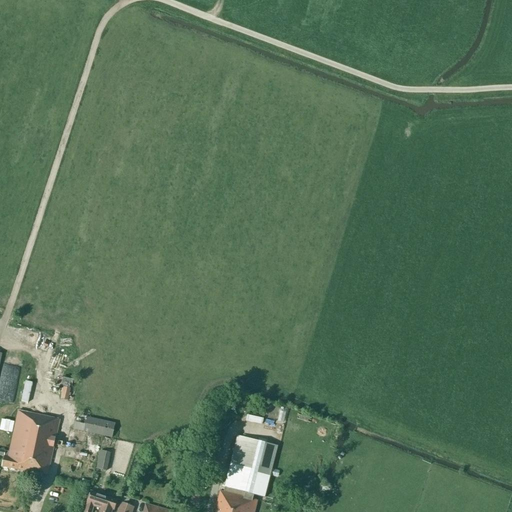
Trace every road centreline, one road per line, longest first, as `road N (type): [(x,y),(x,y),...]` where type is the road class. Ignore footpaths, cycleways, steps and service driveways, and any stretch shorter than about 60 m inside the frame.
road 1 (track): [(511,88),(401,89),(158,0)]
road 2 (track): [(135,0),(101,24),(0,335)]
